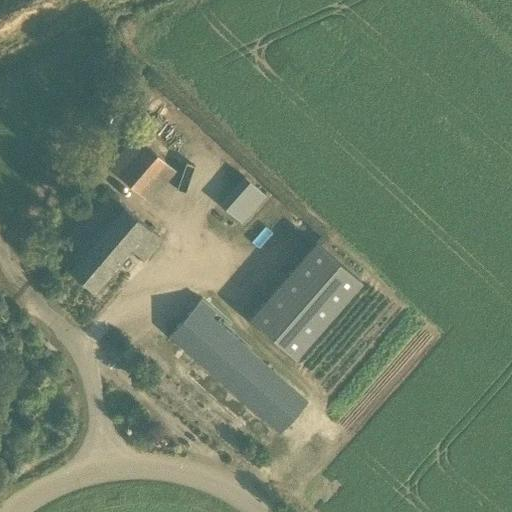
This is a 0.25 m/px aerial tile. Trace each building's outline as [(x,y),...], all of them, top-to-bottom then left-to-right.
[(133,135),(107,165),(149,202),(175,171),(133,135)] [(243,177),(219,203),(241,224),(265,197),(243,177)] [(95,292),(131,249),(143,259),(161,237),(110,194),(82,226),(93,236),(66,267),(95,292)] [(296,357),(363,280),(316,239),(249,316),(296,357)] [(169,336),(279,432),(307,401),(211,317),(216,312),(202,299),(169,336)]
